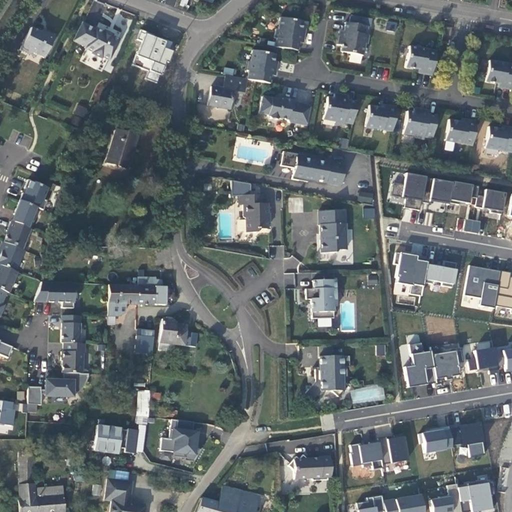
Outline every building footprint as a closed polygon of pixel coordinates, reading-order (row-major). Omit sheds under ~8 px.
[(348,23),(344,23),(343,31),(339,31),(337,40),(339,41),(338,45),(341,46),(340,52),(362,56),(364,44),(366,44),(368,36),(365,35),(367,27),(369,27),(371,19),(350,15),(348,23)] [(275,47),(297,51),(299,42),(302,43),(304,33),(303,33),(304,28),(301,28),(302,22),(279,17),(277,30),(275,29),(274,38),(276,38),(275,47)] [(386,29),(394,30),(396,23),(388,21),(386,29)] [(108,60),(117,40),(110,36),(110,35),(103,31),(102,33),(95,29),(94,30),(82,24),(74,40),(86,47),(86,48),(92,52),(91,53),(100,58),(101,56),(108,60)] [(443,26),(440,42),(448,44),(451,27),(443,26)] [(43,59),(53,36),(44,32),(40,34),(29,28),(19,50),(28,54),(29,52),(43,59)] [(152,37),(153,35),(139,30),(135,39),(140,41),(131,65),(147,71),(145,78),(156,83),(160,73),(162,74),(171,52),(168,51),(171,42),(160,38),(159,40),(152,37)] [(418,73),(431,75),(435,51),(408,46),(405,67),(418,70),(418,73)] [(257,82),(269,84),(271,75),(274,76),(276,66),(275,66),(275,61),(273,61),(274,54),(251,50),(249,62),(247,62),(246,71),(248,71),(246,80),(257,82)] [(498,87),(511,89),(511,82),(511,64),(488,60),(484,82),(498,84),(498,87)] [(222,74),(231,76),(233,69),(223,68),(222,74)] [(243,93),(245,80),(225,76),(222,89),(210,87),(207,105),(228,110),(232,91),(243,93)] [(351,125),(355,102),(347,101),(348,97),(338,95),(337,97),(333,96),(333,99),(326,98),(322,120),(334,122),(334,124),(342,126),(343,123),(351,125)] [(305,126),(309,106),(292,103),(292,101),(281,99),(281,101),(261,97),(258,113),(267,115),(266,116),(268,116),(269,119),(276,120),(278,118),(286,120),(288,122),(305,126)] [(78,104),(74,112),(83,118),(88,110),(78,104)] [(391,132),(396,108),(382,105),(382,108),(368,106),(364,127),(391,132)] [(431,139),(435,116),(427,115),(427,111),(417,109),(417,111),(413,110),(412,113),(406,112),(402,134),(414,136),(414,138),(422,140),(423,137),(431,139)] [(471,146),(475,122),(462,120),(461,123),(448,120),(444,141),(471,146)] [(511,153),(511,146),(511,128),(502,127),(501,129),(488,127),(484,148),(511,153)] [(126,169),(136,137),(115,130),(105,162),(126,169)] [(340,185),(344,166),(304,159),(296,157),(296,154),(282,152),(280,166),(293,168),(291,179),(298,181),(298,178),(307,179),(340,185)] [(418,211),(424,177),(404,174),(402,185),(392,183),(390,196),(404,199),(403,208),(418,211)] [(447,205),(451,183),(424,178),(420,202),(428,204),(428,202),(447,205)] [(43,199),(47,188),(27,180),(24,189),(26,189),(24,194),(22,193),(19,201),(36,208),(42,210),(46,201),(43,199)] [(261,209),(260,195),(249,195),(249,184),(230,181),(230,194),(238,194),(238,196),(238,205),(242,205),(242,217),(245,219),(245,233),(255,233),(258,230),(266,229),(266,221),(269,218),(269,215),(267,215),(267,209),(261,209)] [(476,196),(477,187),(451,182),(451,183),(447,203),(458,205),(458,202),(467,204),(469,197),(475,199),(476,196)] [(489,213),(500,215),(504,194),(484,190),(482,197),(476,196),(475,199),(474,207),(489,210),(489,213)] [(372,195),(359,193),(358,202),(370,204),(372,195)] [(29,229),(34,217),(32,216),(36,208),(19,201),(13,215),(15,216),(12,222),(29,229)] [(363,218),(374,218),(374,208),(363,208),(363,218)] [(344,250),(344,211),(317,212),(318,226),(319,226),(320,253),(334,253),(336,250),(344,250)] [(464,231),(479,233),(480,221),(465,219),(464,231)] [(21,250),(29,229),(12,222),(10,221),(6,229),(8,230),(2,243),(21,250)] [(0,265),(14,272),(23,251),(21,250),(2,243),(1,242),(0,245),(0,250),(1,251),(0,252),(0,265)] [(426,263),(427,259),(416,257),(415,259),(410,258),(410,255),(394,252),(392,264),(396,265),(394,278),(395,278),(394,283),(410,286),(408,294),(420,296),(422,283),(426,263)] [(451,288),(455,263),(442,261),(442,266),(441,268),(434,267),(434,265),(426,263),(422,283),(430,284),(431,281),(441,283),(440,286),(451,288)] [(8,293),(17,273),(14,272),(0,265),(0,290),(5,292),(8,293)] [(493,306),(499,271),(489,270),(488,274),(484,273),(485,269),(468,266),(463,296),(479,299),(478,306),(493,309),(493,306)] [(510,273),(499,271),(493,306),(511,309),(510,312),(511,312),(511,277),(509,277),(510,273)] [(164,305),(164,286),(161,286),(160,280),(154,280),(155,278),(137,277),(137,286),(136,304),(164,305)] [(335,306),(334,280),(312,281),(312,289),(305,290),(305,300),(310,300),(311,319),(333,318),(333,306),(335,306)] [(72,309),(73,284),(43,282),(40,282),(32,303),(61,303),(61,308),(72,309)] [(136,304),(137,286),(131,286),(107,285),(107,304),(106,316),(114,316),(118,316),(125,312),(124,304),(136,304)] [(79,344),(79,316),(61,316),(60,343),(62,343),(79,344)] [(114,325),(114,316),(106,316),(106,317),(106,319),(106,325),(114,325)] [(184,332),(185,325),(174,324),(171,320),(166,320),(161,320),(158,343),(159,343),(158,351),(173,353),(174,345),(194,347),(196,334),(184,332)] [(153,333),(154,331),(135,329),(134,353),(151,355),(152,348),(153,333)] [(406,335),(407,343),(419,342),(419,334),(406,335)] [(11,347),(0,342),(0,355),(7,358),(11,347)] [(82,374),(82,353),(84,353),(84,344),(79,344),(62,343),(62,352),(60,352),(60,361),(61,361),(61,373),(62,373),(82,374)] [(406,388),(434,383),(429,351),(421,353),(420,343),(408,345),(411,366),(403,367),(406,388)] [(376,345),(376,355),(385,355),(385,345),(376,345)] [(437,346),(428,348),(429,351),(434,383),(444,382),(444,381),(450,380),(449,377),(458,376),(456,363),(462,362),(460,350),(439,354),(437,346)] [(493,353),(492,348),(472,351),(474,359),(466,360),(468,371),(476,370),(487,368),(487,371),(488,374),(496,373),(495,366),(493,353)] [(511,349),(493,353),(495,366),(503,365),(504,372),(511,370),(511,349)] [(342,381),(341,367),(348,367),(348,356),(318,357),(319,367),(314,368),(314,383),(304,393),(314,403),(324,391),(331,391),(336,397),(347,386),(342,381)] [(82,387),(87,377),(87,374),(82,374),(62,373),(62,381),(44,380),(44,390),(40,390),(39,387),(27,387),(26,405),(40,405),(39,394),(44,394),(44,396),(65,396),(66,399),(71,397),(82,387)] [(10,410),(11,402),(0,400),(0,424),(11,426),(13,410),(10,410)] [(193,422),(170,420),(167,439),(160,438),(159,451),(172,452),(172,457),(183,458),(183,461),(193,462),(200,450),(194,446),(192,445),(192,441),(194,442),(195,433),(191,432),(193,422)] [(478,424),(448,429),(450,446),(459,445),(460,447),(467,445),(468,455),(483,453),(478,424)] [(120,428),(96,426),(93,451),(117,454),(118,448),(124,449),(124,453),(134,454),(137,431),(126,429),(126,430),(120,430),(120,428)] [(448,429),(447,427),(429,430),(430,432),(417,434),(419,444),(421,444),(423,454),(444,450),(443,449),(451,448),(450,446),(448,429)] [(406,461),(402,434),(392,436),(393,438),(385,440),(385,437),(376,439),(377,441),(381,465),(406,461)] [(381,465),(377,441),(368,442),(368,444),(363,445),(362,443),(349,445),(350,453),(349,453),(351,467),(361,465),(362,468),(371,466),(371,470),(381,468),(381,465)] [(34,511),(34,498),(33,485),(33,452),(17,452),(18,478),(22,478),(22,484),(18,485),(19,499),(16,499),(17,511),(34,511)] [(330,473),(329,456),(318,457),(318,458),(305,459),(302,455),(298,459),(295,456),(287,466),(292,471),(293,480),(309,479),(312,481),(326,480),(326,478),(326,473),(330,473)] [(143,511),(144,505),(129,503),(131,482),(107,479),(103,500),(111,501),(109,511),(143,511)] [(456,488),(459,511),(475,511),(490,510),(490,509),(492,509),(488,483),(478,485),(478,482),(466,484),(467,487),(456,488)] [(459,511),(456,488),(455,484),(445,486),(447,495),(437,497),(438,499),(428,501),(430,511),(459,511)] [(63,511),(62,486),(36,488),(37,497),(34,498),(34,511),(63,511)] [(253,511),(257,497),(221,487),(217,503),(209,501),(200,498),(194,511),(253,511)] [(383,511),(382,502),(381,496),(365,498),(366,502),(355,503),(356,511),(383,511)] [(421,511),(419,496),(382,502),(383,511),(421,511)]
